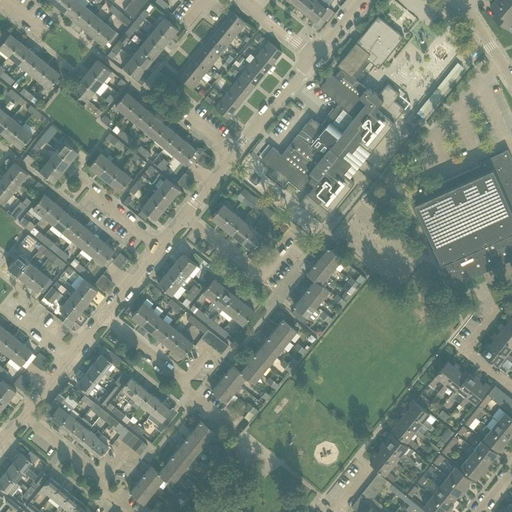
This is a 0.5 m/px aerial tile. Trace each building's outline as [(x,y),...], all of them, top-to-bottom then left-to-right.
[(57,0),(54,4),(64,12),(74,0),(57,0)] [(74,0),(64,12),(74,20),(86,6),(78,0),(74,0)] [(139,0),(131,0),(131,1),(140,9),(144,4),(139,0)] [(301,0),(297,6),(306,14),(317,0),(316,0),(301,0)] [(317,0),(306,14),(316,21),(319,17),(324,20),(332,10),(328,6),(330,4),(324,0),(317,0)] [(511,11),(511,5),(505,0),(495,0),(496,0),(490,7),(497,12),(492,17),(507,29),(511,33),(511,27),(510,26),(511,23),(511,15),(510,14),(511,11)] [(131,1),(127,5),(137,13),(140,9),(131,1)] [(164,1),(161,5),(166,9),(169,5),(164,1)] [(108,8),(113,13),(117,8),(112,4),(108,8)] [(137,13),(127,5),(124,10),(133,18),(137,13)] [(74,20),(84,29),(96,14),(86,6),(74,20)] [(117,8),(113,13),(118,17),(122,13),(117,8)] [(144,9),(140,14),(144,18),(149,12),(144,9)] [(232,12),(223,23),(237,34),(246,23),(232,12)] [(84,29),(94,37),(106,23),(96,14),(84,29)] [(144,18),(140,14),(136,19),(140,23),(144,18)] [(370,61),(379,68),(404,37),(378,16),(338,66),(341,69),(335,77),(331,73),(320,88),(339,103),(321,125),(312,118),(284,152),(285,153),(283,155),(272,147),(262,159),(275,169),(271,175),(284,185),(288,180),(301,190),(307,183),(312,187),(299,204),(322,222),(354,182),(343,173),(354,160),(345,153),(349,149),(352,151),(359,142),(370,151),(405,108),(395,101),(400,94),(388,84),(378,95),(368,87),(367,88),(356,80),(370,61)] [(158,24),(155,27),(170,39),(178,29),(164,17),(158,24)] [(106,23),(94,37),(104,45),(115,31),(106,23)] [(223,23),(214,34),(228,45),(237,34),(223,23)] [(155,27),(147,37),(162,49),(170,39),(155,27)] [(128,29),(124,34),(128,38),(133,32),(128,29)] [(0,48),(9,56),(20,41),(10,33),(9,35),(4,30),(0,34),(0,48)] [(128,38),(124,34),(119,40),(124,43),(128,38)] [(214,34),(205,45),(219,56),(228,45),(214,34)] [(258,34),(254,38),(259,43),(263,38),(258,34)] [(147,37),(139,47),(154,59),(162,49),(147,37)] [(9,56),(19,64),(30,49),(20,41),(9,56)] [(268,41),(259,52),(273,63),(282,52),(268,41)] [(205,45),(196,56),(210,67),(219,56),(205,45)] [(139,47),(131,57),(146,69),(154,59),(139,47)] [(19,64),(29,72),(40,57),(30,49),(19,64)] [(108,54),(113,58),(117,54),(111,50),(108,54)] [(259,52),(250,63),(264,74),(273,63),(259,52)] [(196,56),(188,67),(201,78),(210,67),(196,56)] [(29,72),(39,80),(50,66),(40,57),(29,72)] [(146,69),(131,57),(123,67),(137,79),(146,69)] [(97,59),(89,69),(103,81),(111,71),(97,59)] [(463,66),(457,61),(417,112),(423,117),(463,66)] [(250,63),(241,74),(255,85),(264,74),(250,63)] [(50,66),(39,80),(49,88),(60,74),(50,66)] [(201,78),(188,67),(179,78),(192,89),(201,78)] [(89,69),(81,80),(95,91),(103,81),(89,69)] [(0,76),(5,80),(9,76),(4,72),(0,76)] [(241,74),(232,85),(246,96),(255,85),(241,74)] [(9,76),(5,80),(10,84),(14,80),(9,76)] [(117,83),(123,87),(126,83),(121,79),(117,83)] [(95,91),(81,80),(73,90),(87,101),(83,106),(92,114),(98,118),(102,112),(92,103),(88,100),(95,91)] [(232,85),(223,96),(237,107),(246,96),(232,85)] [(20,92),(25,96),(29,92),(23,88),(20,92)] [(7,94),(12,98),(16,93),(11,89),(7,94)] [(29,92),(25,96),(30,101),(34,96),(29,92)] [(115,106),(125,114),(136,100),(127,92),(115,106)] [(16,93),(12,98),(17,102),(21,97),(16,93)] [(104,99),(110,103),(114,98),(109,93),(104,99)] [(237,107),(223,96),(215,107),(228,118),(237,107)] [(125,114),(135,122),(146,109),(136,100),(125,114)] [(27,110),(32,114),(35,109),(30,105),(27,110)] [(35,109),(32,114),(37,118),(40,113),(35,109)] [(135,122),(145,130),(156,117),(146,109),(135,122)] [(0,112),(0,131),(1,132),(12,118),(2,110),(0,112)] [(417,114),(411,121),(415,124),(421,117),(417,114)] [(102,122),(106,125),(111,120),(106,116),(102,122)] [(145,130),(155,139),(166,125),(156,117),(145,130)] [(1,132),(11,140),(22,126),(12,118),(1,132)] [(155,139),(165,147),(176,133),(166,125),(155,139)] [(22,126),(11,140),(21,148),(25,151),(36,137),(22,126)] [(407,126),(402,133),(406,136),(411,129),(407,126)] [(117,134),(122,138),(125,134),(120,130),(117,134)] [(45,132),(41,138),(45,141),(49,136),(45,132)] [(165,147),(175,155),(186,141),(176,133),(165,147)] [(125,134),(122,138),(127,142),(130,138),(125,134)] [(64,140),(56,150),(68,160),(71,162),(82,148),(67,136),(64,140)] [(109,142),(113,145),(118,139),(114,136),(109,142)] [(45,141),(41,138),(36,143),(41,146),(45,141)] [(186,141),(175,155),(185,163),(196,150),(186,141)] [(137,150),(142,154),(145,150),(140,146),(137,150)] [(125,152),(131,156),(134,153),(128,148),(125,152)] [(479,162),(481,165),(412,196),(415,204),(441,263),(443,263),(453,286),(511,259),(511,159),(507,149),(479,162)] [(56,150),(48,160),(62,172),(71,162),(56,150)] [(145,150),(142,154),(147,158),(151,154),(145,150)] [(195,160),(199,164),(207,154),(202,151),(195,160)] [(89,166),(99,175),(111,161),(100,153),(89,166)] [(24,158),(30,162),(33,158),(28,154),(24,158)] [(207,154),(199,164),(204,168),(212,158),(207,154)] [(62,172),(48,160),(40,171),(54,182),(62,172)] [(99,175),(110,183),(121,169),(111,161),(99,175)] [(14,162),(6,172),(20,184),(28,174),(14,162)] [(157,166),(162,170),(166,166),(160,162),(157,166)] [(147,169),(152,174),(155,170),(150,165),(147,169)] [(166,166),(162,170),(167,174),(171,170),(166,166)] [(121,169),(110,183),(120,191),(131,177),(121,169)] [(6,172),(0,179),(0,184),(12,194),(20,184),(6,172)] [(177,182),(182,186),(190,176),(185,172),(177,182)] [(190,176),(182,186),(187,190),(194,180),(190,176)] [(166,178),(158,188),(171,199),(180,189),(166,178)] [(138,180),(134,185),(138,189),(142,183),(138,180)] [(34,186),(40,190),(43,186),(38,181),(34,186)] [(12,194),(0,184),(0,201),(4,204),(12,194)] [(138,189),(134,185),(130,191),(134,194),(138,189)] [(158,188),(149,198),(163,209),(171,199),(158,188)] [(240,193),(245,197),(248,193),(243,188),(240,193)] [(248,193),(245,197),(250,201),(254,197),(248,193)] [(33,208),(43,216),(54,202),(44,194),(33,208)] [(27,197),(22,202),(27,206),(31,200),(27,197)] [(127,197),(123,202),(127,206),(131,200),(127,197)] [(163,209),(149,198),(141,208),(155,219),(163,209)] [(27,206),(22,202),(18,207),(23,211),(27,206)] [(43,216),(53,224),(64,210),(54,202),(43,216)] [(212,218),(222,226),(233,212),(223,204),(212,218)] [(260,209),(265,213),(268,209),(263,205),(260,209)] [(268,209),(265,213),(271,217),(274,213),(268,209)] [(53,224),(63,232),(74,218),(64,210),(53,224)] [(222,226),(232,234),(243,220),(233,212),(222,226)] [(20,223),(24,227),(29,221),(24,218),(20,223)] [(63,232),(73,240),(84,226),(74,218),(63,232)] [(232,234),(242,242),(253,228),(243,220),(232,234)] [(73,240),(83,248),(94,234),(84,226),(73,240)] [(253,228),(242,242),(252,250),(263,236),(253,228)] [(35,235),(40,239),(43,235),(38,231),(35,235)] [(83,248),(93,256),(104,242),(94,234),(83,248)] [(43,235),(40,239),(45,244),(49,240),(43,235)] [(28,242),(33,245),(36,241),(32,237),(28,242)] [(104,242),(93,256),(103,264),(114,251),(104,242)] [(55,251),(60,256),(64,252),(58,247),(55,251)] [(323,252),(320,256),(335,268),(342,259),(328,247),(324,252),(323,252)] [(44,253),(49,258),(52,253),(47,249),(44,253)] [(64,252),(60,256),(65,260),(69,256),(64,252)] [(52,253),(49,258),(54,262),(58,258),(52,253)] [(112,262),(117,266),(125,256),(120,253),(112,262)] [(182,253),(174,263),(188,275),(196,264),(182,253)] [(8,267),(18,275),(29,262),(19,254),(8,267)] [(125,256),(117,266),(122,270),(129,260),(125,256)] [(320,256),(313,265),(328,276),(335,268),(320,256)] [(18,275),(28,284),(39,270),(29,262),(18,275)] [(75,267),(80,272),(83,267),(78,263),(75,267)] [(174,263),(166,273),(180,285),(180,284),(183,287),(187,283),(183,280),(188,275),(174,263)] [(306,273),(314,280),(321,285),(328,276),(313,265),(306,273)] [(73,270),(68,266),(65,270),(70,274),(73,270)] [(83,267),(80,272),(85,276),(89,272),(83,267)] [(39,270),(28,284),(38,292),(49,278),(39,270)] [(201,276),(207,280),(210,276),(205,272),(201,276)] [(180,285),(166,273),(158,284),(172,295),(180,285)] [(95,284),(100,288),(107,278),(102,274),(95,284)] [(361,274),(355,281),(360,284),(364,279),(365,278),(361,274)] [(351,284),(352,285),(355,281),(351,277),(347,282),(351,284)] [(107,278),(100,288),(104,291),(112,282),(107,278)] [(203,292),(213,300),(224,286),(214,278),(203,292)] [(84,279),(76,289),(90,300),(98,290),(84,279)] [(314,280),(307,288),(322,300),(329,291),(321,285),(314,280)] [(56,281),(52,286),(56,289),(60,284),(56,281)] [(188,291),(191,293),(194,296),(200,289),(194,284),(188,291)] [(351,284),(346,291),(352,296),(356,291),(355,290),(356,289),(352,285),(351,284)] [(81,310),(68,299),(56,289),(52,286),(44,296),(52,303),(56,297),(58,298),(58,301),(61,304),(64,303),(65,303),(60,309),(67,316),(73,320),(81,310)] [(62,286),(59,290),(65,295),(69,291),(62,286)] [(213,300),(210,304),(214,307),(217,303),(223,308),(234,295),(224,286),(213,300)] [(151,292),(155,296),(160,290),(155,287),(151,292)] [(307,288),(300,297),(315,309),(322,300),(307,288)] [(76,289),(68,299),(81,310),(90,300),(76,289)] [(346,291),(342,295),(347,299),(348,300),(352,296),(346,291)] [(194,296),(191,293),(186,299),(190,302),(194,296)] [(223,308),(233,316),(244,303),(234,295),(223,308)] [(296,308),(292,313),(301,320),(305,315),(308,317),(313,321),(320,313),(315,309),(300,297),(297,300),(298,300),(294,306),(296,308)] [(132,316),(142,325),(153,311),(143,302),(132,316)] [(175,303),(172,307),(178,311),(181,307),(175,303)] [(244,303),(233,316),(243,325),(254,311),(244,303)] [(195,313),(199,317),(203,313),(198,309),(195,313)] [(142,325),(152,333),(163,319),(165,316),(161,312),(159,315),(153,311),(142,325)] [(205,322),(210,325),(213,321),(203,313),(199,317),(205,322)] [(152,333),(162,341),(173,327),(163,319),(152,333)] [(195,319),(192,323),(198,327),(201,323),(195,319)] [(282,319),(275,328),(290,340),(297,331),(282,319)] [(210,325),(220,333),(223,329),(213,321),(210,325)] [(501,330),(497,335),(511,347),(511,331),(505,326),(505,325),(502,323),(498,328),(501,330)] [(0,330),(0,347),(2,349),(13,335),(3,327),(0,330)] [(162,341),(172,349),(183,335),(173,327),(162,341)] [(275,328),(268,337),(283,348),(290,340),(275,328)] [(201,338),(206,342),(213,333),(208,329),(201,338)] [(223,329),(220,333),(225,338),(228,333),(223,329)] [(494,339),(490,344),(508,359),(511,362),(511,356),(508,353),(511,347),(497,335),(495,332),(491,337),(494,339)] [(206,342),(211,346),(218,337),(213,333),(206,342)] [(2,349),(12,357),(23,343),(13,335),(2,349)] [(183,335),(172,349),(182,357),(193,343),(183,335)] [(211,346),(216,350),(223,341),(218,337),(211,346)] [(268,337),(261,345),(276,357),(283,348),(268,337)] [(223,341),(216,350),(221,354),(228,345),(223,341)] [(490,344),(487,342),(483,346),(486,349),(482,354),(505,372),(508,369),(503,365),(508,359),(490,344)] [(23,343),(12,357),(22,365),(33,351),(23,343)] [(261,345),(254,354),(269,366),(276,357),(261,345)] [(101,353),(93,363),(104,372),(104,373),(108,376),(112,372),(111,371),(114,367),(121,359),(110,351),(106,357),(101,353)] [(31,362),(36,366),(44,356),(39,352),(31,362)] [(254,354),(247,362),(262,374),(269,366),(254,354)] [(44,356),(36,366),(41,369),(49,360),(44,356)] [(439,379),(445,384),(457,368),(457,369),(459,366),(455,362),(453,365),(447,361),(429,384),(432,387),(439,379)] [(247,362),(240,371),(247,376),(247,377),(254,383),(262,374),(247,362)] [(93,363),(85,373),(96,382),(104,373),(104,372),(93,363)] [(232,364),(225,373),(240,385),(247,377),(247,376),(240,371),(232,364)] [(3,368),(0,370),(0,372),(5,376),(8,372),(3,368)] [(448,386),(454,391),(469,373),(464,370),(462,372),(457,369),(457,368),(445,384),(438,391),(442,394),(448,386)] [(120,376),(116,382),(120,385),(128,375),(124,372),(120,376)] [(96,382),(85,373),(85,374),(83,373),(79,378),(81,379),(77,383),(93,396),(96,392),(92,388),(96,382)] [(225,373),(218,382),(233,394),(240,385),(225,373)] [(460,391),(466,396),(478,381),(480,378),(476,374),(473,377),(469,373),(454,391),(449,397),(453,400),(460,391)] [(14,384),(18,387),(26,378),(21,374),(14,384)] [(126,392),(132,397),(141,386),(131,378),(131,377),(125,385),(122,388),(118,394),(122,397),(126,392)] [(26,378),(18,387),(23,391),(31,382),(26,378)] [(2,380),(0,382),(0,394),(8,401),(16,391),(2,380)] [(478,381),(466,396),(459,404),(463,407),(469,399),(475,404),(490,386),(485,382),(483,385),(478,381)] [(112,386),(108,391),(112,395),(120,385),(116,382),(112,386)] [(233,394),(218,382),(215,385),(216,386),(211,391),(226,403),(233,394)] [(492,398),(500,389),(495,385),(488,395),(492,398)] [(136,400),(142,404),(151,393),(141,386),(132,397),(128,402),(132,405),(136,400)] [(492,398),(497,402),(505,393),(500,389),(492,398)] [(112,395),(108,391),(99,402),(104,405),(112,395)] [(261,396),(266,400),(269,395),(265,392),(261,396)] [(50,416),(60,425),(69,414),(74,408),(64,400),(66,398),(59,393),(48,407),(54,412),(50,416)] [(142,404),(152,412),(161,401),(151,393),(142,404)] [(497,402),(502,406),(509,397),(505,393),(497,402)] [(0,394),(0,410),(8,401),(0,394)] [(484,407),(492,398),(488,395),(480,404),(484,407)] [(502,406),(507,410),(511,403),(511,398),(509,397),(502,406)] [(86,402),(91,407),(94,402),(89,398),(86,402)] [(411,406),(407,410),(407,411),(422,423),(430,430),(433,426),(425,419),(430,413),(412,399),(408,403),(411,406)] [(152,412),(148,417),(157,425),(155,427),(161,432),(172,419),(167,414),(171,410),(161,401),(152,412)] [(112,411),(117,416),(120,412),(115,407),(112,411)] [(403,415),(400,420),(399,420),(414,432),(423,439),(425,435),(417,429),(422,423),(407,411),(407,410),(404,408),(401,413),(403,415)] [(477,408),(472,414),(476,417),(481,411),(477,408)] [(441,410),(438,415),(444,420),(448,416),(441,410)] [(511,417),(505,412),(497,421),(511,432),(511,417)] [(60,425),(70,433),(79,422),(82,418),(78,415),(75,418),(69,414),(60,425)] [(476,417),(472,414),(465,423),(469,426),(476,417)] [(114,418),(111,422),(116,427),(119,423),(114,418)] [(399,420),(400,420),(397,418),(393,422),(396,424),(392,429),(415,449),(418,445),(409,438),(414,432),(399,420)] [(209,420),(205,424),(215,432),(218,428),(209,420)] [(200,421),(193,429),(208,441),(215,432),(205,424),(200,421)] [(511,432),(497,421),(490,429),(506,442),(510,437),(511,438),(511,432)] [(70,433),(80,441),(89,430),(92,426),(91,426),(88,423),(85,426),(79,422),(70,433)] [(131,427),(136,431),(140,427),(135,423),(131,427)] [(457,432),(461,435),(467,429),(463,425),(457,432)] [(506,442),(490,429),(486,425),(483,429),(487,433),(483,438),(494,447),(502,453),(505,449),(502,446),(506,442)] [(140,427),(136,431),(141,436),(145,431),(140,427)] [(193,429),(186,438),(201,450),(208,441),(193,429)] [(80,441),(90,449),(98,437),(102,434),(98,431),(94,434),(89,430),(80,441)] [(121,440),(126,443),(134,434),(129,430),(121,440)] [(405,453),(410,448),(390,432),(386,437),(389,439),(385,444),(400,456),(408,463),(409,463),(412,466),(415,462),(411,459),(412,458),(405,453)] [(98,437),(90,449),(100,457),(106,448),(108,450),(112,445),(108,442),(109,440),(105,437),(102,434),(98,437)] [(126,443),(131,447),(138,438),(134,434),(126,443)] [(454,436),(449,443),(453,446),(458,439),(454,436)] [(131,447),(135,451),(143,441),(138,438),(131,447)] [(186,438),(179,446),(194,458),(201,450),(186,438)] [(481,440),(474,449),(490,462),(494,457),(496,459),(500,455),(481,440)] [(143,441),(135,451),(140,455),(147,445),(143,441)] [(382,448),(378,453),(392,465),(392,466),(400,472),(403,469),(395,462),(400,456),(385,444),(382,441),(379,446),(382,448)] [(453,446),(449,443),(442,451),(446,455),(453,446)] [(179,446),(172,455),(187,467),(194,458),(179,446)] [(471,453),(467,458),(486,472),(489,468),(486,466),(490,462),(474,449),(470,446),(467,450),(471,453)] [(378,453),(375,451),(371,455),(374,458),(370,463),(393,482),(396,478),(387,471),(392,466),(392,465),(378,453)] [(28,467),(32,462),(21,453),(20,454),(18,453),(14,458),(15,459),(12,463),(24,472),(39,484),(47,474),(42,470),(38,475),(28,467)] [(433,462),(437,465),(444,457),(440,454),(433,462)] [(172,455),(165,464),(180,475),(187,467),(172,455)] [(486,472),(467,458),(460,466),(468,473),(476,479),(480,474),(483,476),(486,472)] [(12,463),(5,473),(16,482),(24,472),(12,463)] [(165,464),(158,472),(165,478),(173,484),(180,475),(165,464)] [(150,466),(143,474),(158,486),(165,478),(158,472),(150,466)] [(430,466),(424,474),(428,477),(434,469),(430,466)] [(455,466),(447,476),(466,491),(469,487),(466,485),(471,479),(455,466)] [(16,482),(5,473),(0,478),(0,485),(4,489),(7,492),(12,495),(20,485),(16,482)] [(374,478),(383,485),(387,481),(378,473),(374,478)] [(143,474),(136,483),(151,495),(158,486),(143,474)] [(428,477),(424,474),(418,481),(421,484),(428,477)] [(447,476),(439,486),(455,499),(459,493),(462,495),(466,491),(447,476)] [(41,488),(51,496),(60,485),(50,477),(41,488)] [(370,483),(380,490),(383,485),(374,478),(370,483)] [(151,495),(136,483),(133,487),(134,487),(129,492),(144,504),(151,495)] [(366,487),(376,495),(380,490),(370,483),(366,487)] [(389,488),(396,494),(399,490),(392,484),(389,488)] [(51,496),(61,504),(70,493),(60,485),(51,496)] [(408,493),(412,496),(418,488),(414,485),(408,493)] [(31,486),(27,491),(31,494),(35,489),(31,486)] [(439,486),(432,496),(450,511),(453,506),(451,504),(455,499),(439,486)] [(363,492),(372,500),(376,495),(366,487),(363,492)] [(399,490),(396,494),(402,499),(405,495),(399,490)] [(31,494),(27,491),(22,496),(27,499),(31,494)] [(368,504),(369,504),(372,500),(363,492),(359,497),(368,504)] [(66,507),(71,511),(80,501),(70,493),(61,504),(58,507),(62,511),(66,507)] [(448,511),(450,511),(432,496),(423,506),(430,511),(448,511)] [(359,497),(355,502),(364,509),(368,504),(359,497)] [(5,502),(10,506),(14,502),(9,498),(5,502)] [(406,502),(414,509),(417,505),(409,499),(406,502)] [(80,501),(71,511),(70,511),(91,511),(89,510),(90,509),(80,501)] [(14,502),(10,506),(15,510),(19,506),(14,502)] [(351,507),(357,511),(361,511),(364,509),(355,502),(351,507)] [(26,507),(32,511),(38,511),(39,511),(29,503),(26,507)] [(504,506),(500,511),(501,511),(511,511),(511,504),(510,503),(506,508),(504,506)]
